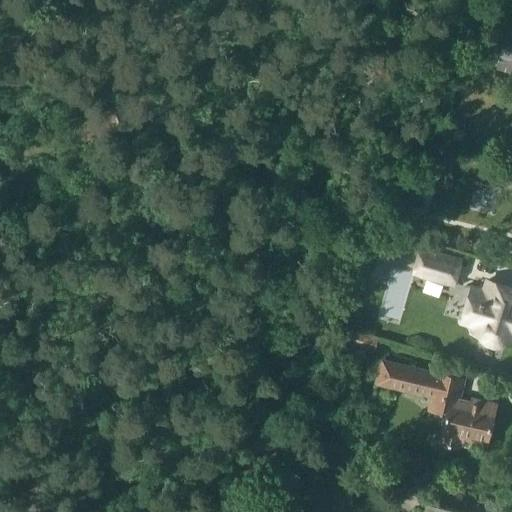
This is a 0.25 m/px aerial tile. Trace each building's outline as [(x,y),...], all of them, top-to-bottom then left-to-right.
[(511,46),(501,44),(498,57),(499,57),(500,58),(511,60),(511,46)] [(511,162),(502,160),(495,184),(511,189),(511,162)] [(440,166),(428,163),(425,172),(437,175),(440,166)] [(415,271),(453,282),(459,259),(422,248),(415,271)] [(462,320),(474,324),(472,330),(480,332),(483,335),(485,337),(489,339),(492,341),(495,341),(499,341),(503,341),(506,340),(511,341),(511,287),(487,280),(484,289),(472,286),(462,320)] [(379,337),(350,329),(347,343),(375,351),(379,337)] [(427,409),(444,413),(438,441),(459,446),(461,438),(486,444),(496,403),(481,400),(481,402),(460,397),(464,377),(436,370),(382,357),(382,358),(379,358),(374,382),(376,383),(375,384),(430,397),(427,409)] [(423,511),(466,511),(467,511),(427,501),(423,511)]
